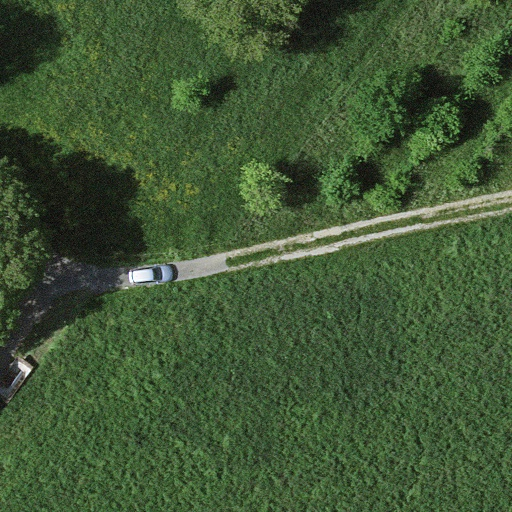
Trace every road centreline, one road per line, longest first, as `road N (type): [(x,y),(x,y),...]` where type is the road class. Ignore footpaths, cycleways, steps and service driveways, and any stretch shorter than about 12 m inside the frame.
road 1 (track): [(227,265),(511,206)]
road 2 (residential): [(0,220),(54,276),(0,363)]
